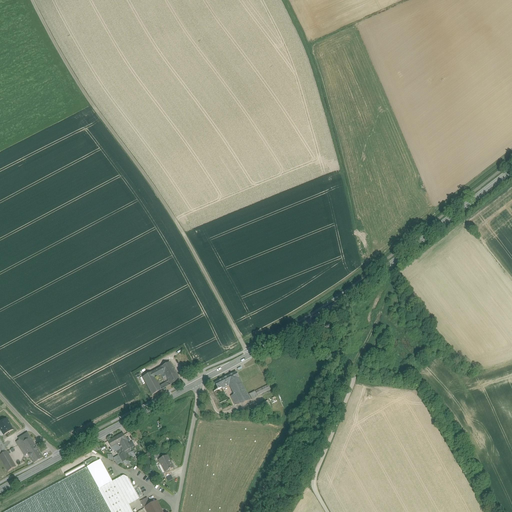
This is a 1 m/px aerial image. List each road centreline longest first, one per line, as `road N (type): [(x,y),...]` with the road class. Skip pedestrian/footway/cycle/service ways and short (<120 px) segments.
road 1 (unclassified): [(245,350),(166,206),(89,101),(32,0)]
road 2 (secondary): [(511,169),(354,291),(199,381)]
road 3 (track): [(313,318),(354,382),(315,472),(326,511)]
road 4 (secondary): [(199,381),(59,457)]
road 5 (unclassified): [(176,511),(199,381)]
